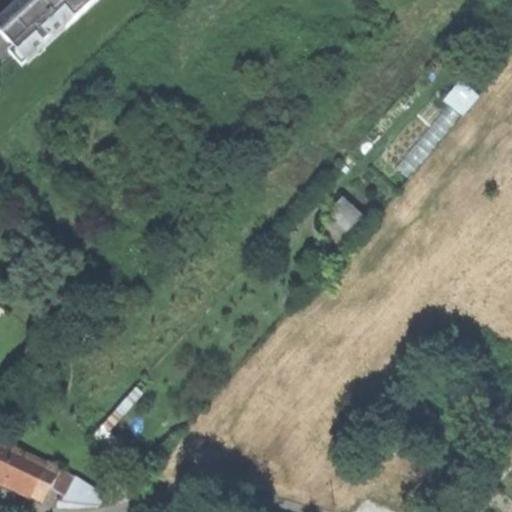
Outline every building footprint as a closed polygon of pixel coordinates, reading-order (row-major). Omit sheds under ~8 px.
[(96,0),(22,0),(15,7),(0,20),(0,33),(26,62),(65,27),(66,28),(96,0)] [(468,115),(486,96),(469,80),(451,99),(468,115)] [(330,231),(348,246),(373,215),(355,200),(330,231)] [(246,388),(224,413),(263,454),(291,425),(246,388)] [(134,458),(100,428),(90,439),(124,469),(134,458)] [(96,508),(103,498),(57,470),(57,468),(46,463),(44,466),(6,446),(0,443),(0,482),(6,485),(41,502),(46,493),(60,500),(63,496),(96,508)]
